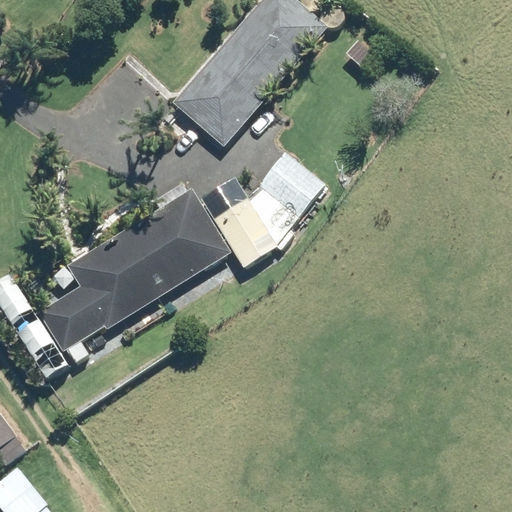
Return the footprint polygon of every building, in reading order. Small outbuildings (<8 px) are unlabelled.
[(226,148),(329,26),(299,0),(260,0),(173,102),(226,148)] [(346,54),(363,69),(376,54),(358,40),(346,54)] [(217,218),(245,268),(267,256),(325,186),(286,153),(246,202),(217,218)] [(191,188),(68,266),(81,286),(40,312),(47,323),(30,334),(46,360),(39,365),(50,383),(92,357),(83,343),(112,325),(113,327),(232,253),(191,188)] [(0,456),(7,467),(28,452),(17,437),(18,436),(0,411),(0,456)] [(0,482),(0,506),(4,511),(51,511),(48,507),(49,505),(18,468),(0,482)]
